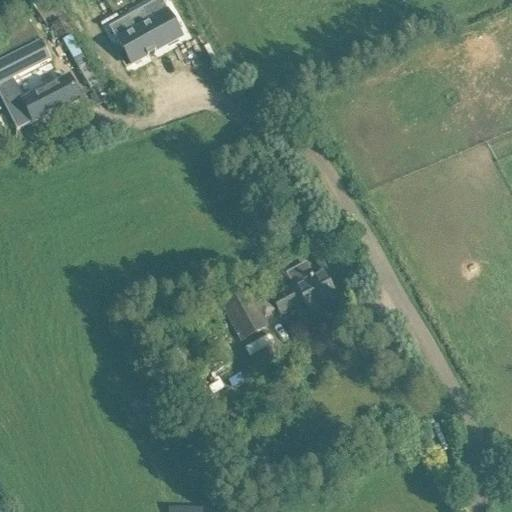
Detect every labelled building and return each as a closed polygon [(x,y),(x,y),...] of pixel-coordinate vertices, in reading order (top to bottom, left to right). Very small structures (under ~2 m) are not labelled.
[(64,19),(66,17),(55,0),(29,0),(43,22),(53,16),(57,23),(64,19)] [(144,10),(110,29),(130,65),(131,66),(181,39),(167,14),(151,23),(144,10)] [(21,15),(0,26),(0,91),(9,109),(19,129),(79,99),(68,79),(42,92),(37,83),(23,90),(17,79),(47,64),(21,15)] [(57,23),(53,25),(61,39),(72,32),(64,19),(57,23)] [(323,272),(295,288),(272,300),(280,314),(302,302),(308,312),(336,297),(323,272)] [(247,288),(219,303),(240,342),(268,327),(247,288)] [(184,347),(165,357),(176,377),(195,367),(184,347)] [(197,375),(175,384),(180,398),(202,389),(197,375)] [(240,407),(197,423),(205,444),(247,428),(240,407)]
